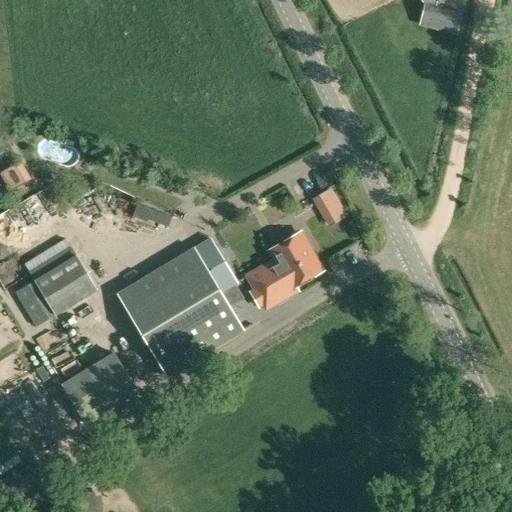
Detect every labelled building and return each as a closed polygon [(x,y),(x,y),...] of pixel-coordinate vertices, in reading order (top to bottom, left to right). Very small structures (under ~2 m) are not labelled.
[(457,37),(463,13),(425,4),(419,27),(457,37)] [(1,172),(12,191),(31,180),(20,161),(1,172)] [(336,203),(329,190),(315,198),(322,211),(336,203)] [(249,277),(267,309),(298,290),(296,286),(323,271),(313,254),(312,255),(300,235),(271,251),(276,260),(249,277)] [(244,331),(244,330),(222,294),(238,284),(211,240),(195,249),(118,294),(168,377),(244,331)] [(35,282),(56,316),(98,291),(77,257),(35,282)] [(35,282),(15,294),(36,328),(56,316),(35,282)] [(138,392),(113,351),(62,382),(87,423),(138,392)]
